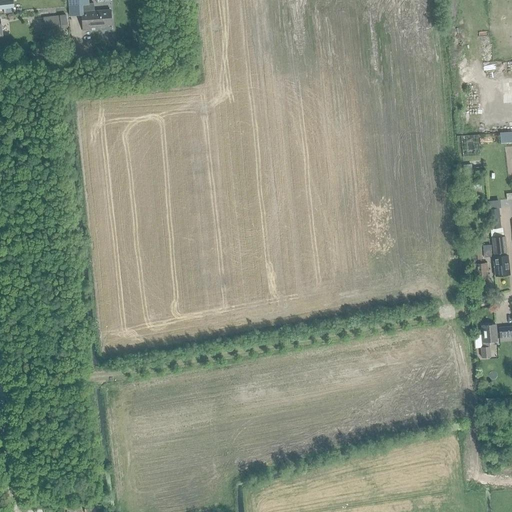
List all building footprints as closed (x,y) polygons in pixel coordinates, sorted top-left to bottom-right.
[(6,1),(0,1),(0,10),(13,9),(12,0),(6,1)] [(69,6),(70,17),(82,16),(83,32),(98,31),(97,28),(112,27),(111,11),(95,12),(94,4),(69,6)] [(44,19),(45,31),(67,29),(66,16),(44,19)] [(511,134),(501,136),(502,145),(511,144),(511,134)] [(481,191),(472,192),(473,200),(482,200),(481,191)] [(501,226),(499,208),(488,210),(490,227),(501,226)] [(492,228),(492,236),(504,236),(503,228),(492,228)] [(507,252),(505,237),(492,239),(494,254),(494,258),(496,276),(509,275),(507,256),(506,256),(506,252),(507,252)] [(472,253),(474,280),(486,279),(485,270),(487,270),(486,264),(481,264),(480,245),(470,246),(471,253),(472,253)] [(491,257),(490,246),(483,246),(484,258),(491,257)] [(497,342),(495,325),(482,326),(483,340),(481,340),(481,344),(483,344),(483,348),(481,348),(481,358),(490,357),(489,342),(497,342)] [(511,326),(499,328),(500,343),(511,341),(511,326)] [(84,506),(84,511),(95,511),(95,509),(101,509),(101,501),(95,502),(95,505),(84,506)]
